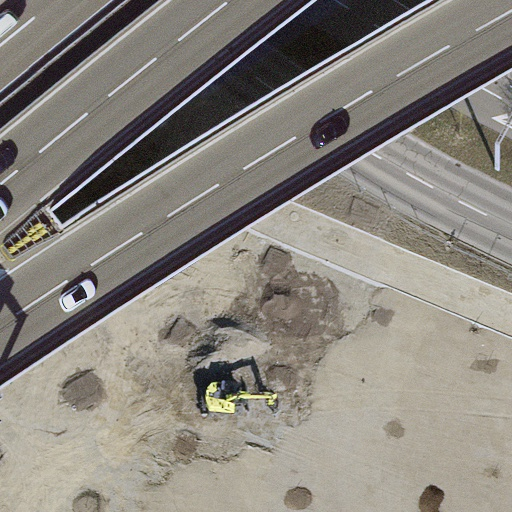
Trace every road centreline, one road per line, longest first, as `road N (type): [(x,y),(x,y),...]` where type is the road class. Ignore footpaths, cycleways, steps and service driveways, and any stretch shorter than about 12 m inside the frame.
road 1 (motorway): [(0,326),(271,152),(511,12)]
road 2 (tertiary): [(154,0),(377,156),(511,226)]
road 3 (motorway): [(0,186),(232,0)]
road 4 (tertiary): [(511,85),(367,0)]
